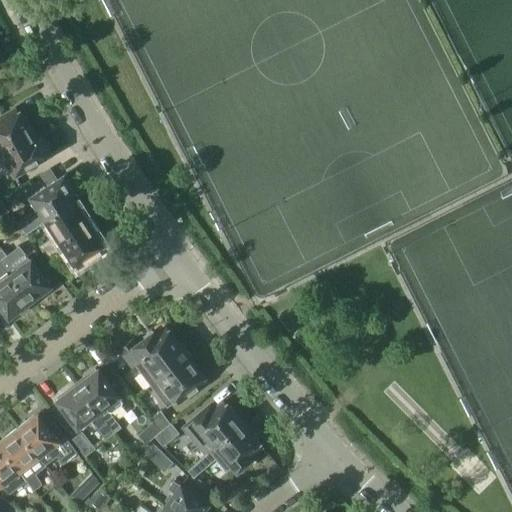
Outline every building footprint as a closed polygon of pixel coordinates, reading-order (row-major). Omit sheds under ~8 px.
[(0,150),(31,132),(27,125),(28,121),(24,114),(20,113),(19,111),(3,121),(1,119),(0,119),(0,150)] [(36,141),(31,132),(0,150),(0,162),(9,177),(15,173),(16,174),(23,170),(24,172),(35,165),(34,163),(50,154),(49,151),(51,148),(47,141),(43,140),(41,138),(36,141)] [(32,198),(40,210),(18,224),(27,234),(47,221),(47,220),(75,202),(71,194),(75,192),(73,190),(74,186),(70,179),(66,178),(65,176),(58,181),(50,168),(42,173),(50,186),(32,198)] [(11,214),(0,198),(0,219),(1,221),(11,214)] [(61,243),(90,224),(84,214),(85,211),(80,204),(76,203),(75,202),(47,220),(47,221),(61,243)] [(50,261),(66,250),(76,265),(79,263),(81,266),(92,259),(90,256),(105,247),(103,245),(104,241),(100,234),(96,234),(90,224),(61,243),(57,246),(45,253),(50,261)] [(52,238),(40,246),(45,253),(57,246),(52,238)] [(49,287),(51,286),(21,247),(8,256),(3,249),(0,251),(0,261),(30,301),(39,295),(40,297),(51,289),(49,287)] [(0,304),(10,317),(12,316),(13,318),(23,310),(22,308),(30,301),(0,261),(0,304)] [(152,385),(190,357),(188,355),(191,354),(182,342),(180,344),(168,328),(167,328),(168,330),(158,338),(154,333),(137,346),(132,340),(121,349),(133,364),(135,363),(152,385)] [(190,357),(152,385),(168,406),(176,400),(177,400),(179,398),(181,401),(192,392),(190,390),(205,379),(206,380),(207,380),(205,376),(207,375),(198,363),(196,365),(190,357)] [(87,379),(79,385),(114,433),(122,427),(109,411),(113,411),(122,404),(122,401),(117,394),(127,386),(112,367),(103,375),(99,370),(97,371),(95,369),(85,377),(87,379)] [(106,439),(114,433),(79,385),(70,392),(68,389),(58,397),(60,399),(58,401),(76,424),(88,415),(106,439)] [(212,404),(185,427),(207,454),(208,454),(244,424),(236,416),(237,411),(232,406),(228,406),(227,404),(218,411),(212,404)] [(151,418),(153,421),(161,431),(171,423),(161,410),(151,418)] [(63,462),(77,451),(54,423),(48,428),(39,415),(30,422),(29,420),(17,428),(45,464),(58,455),(63,462)] [(161,431),(153,421),(138,435),(146,445),(155,437),(161,431)] [(171,422),(171,423),(161,431),(155,437),(163,446),(180,433),(171,422)] [(205,467),(223,453),(238,471),(251,460),(247,455),(260,444),(259,442),(259,437),(255,432),(251,432),(244,424),(208,454),(207,454),(199,461),(205,467)] [(0,444),(27,481),(34,490),(42,484),(36,473),(45,466),(44,465),(45,464),(17,428),(6,437),(8,439),(0,444)] [(72,439),(85,457),(96,448),(82,431),(72,439)] [(165,472),(174,462),(153,443),(144,452),(165,472)] [(10,493),(27,481),(0,444),(0,485),(0,486),(10,493)] [(167,505),(176,511),(202,511),(208,504),(174,480),(168,488),(175,493),(167,505)] [(70,496),(78,504),(86,496),(78,488),(70,496)] [(100,488),(86,502),(91,507),(97,500),(99,502),(108,494),(100,488)]
